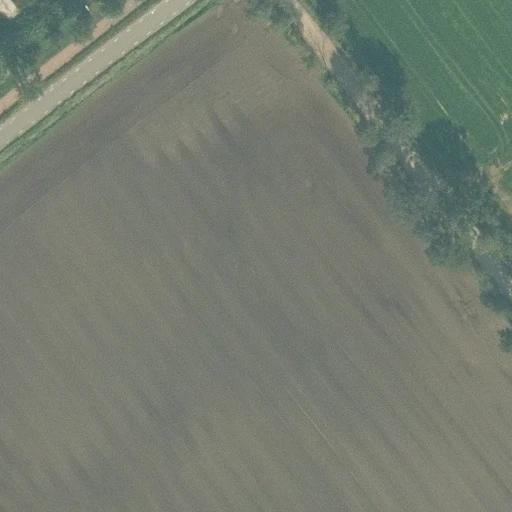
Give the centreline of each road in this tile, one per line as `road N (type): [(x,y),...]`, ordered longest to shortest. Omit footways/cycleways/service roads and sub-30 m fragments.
road 1 (track): [(285,0),(511,291)]
road 2 (tertiary): [(0,140),(176,0)]
